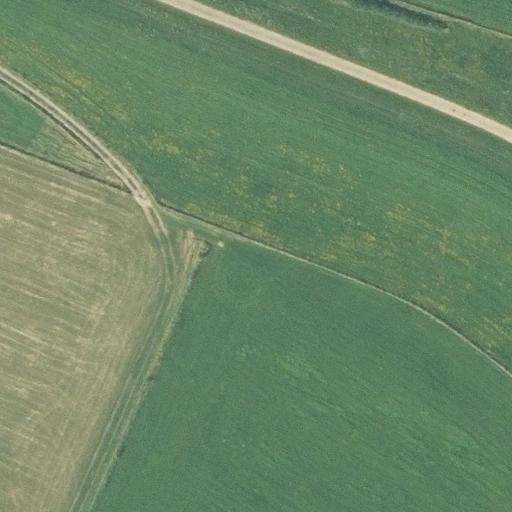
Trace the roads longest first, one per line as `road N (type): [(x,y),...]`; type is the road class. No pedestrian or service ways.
road 1 (track): [(171,0),(511,140)]
road 2 (track): [(0,76),(70,121),(133,186)]
